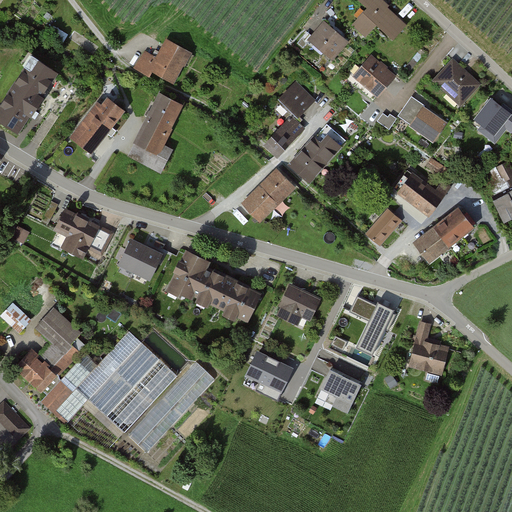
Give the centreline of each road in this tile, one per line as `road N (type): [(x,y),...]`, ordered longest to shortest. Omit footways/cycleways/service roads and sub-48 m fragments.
road 1 (residential): [(0,144),(96,198),(437,298)]
road 2 (track): [(43,424),(203,511)]
road 3 (residential): [(511,84),(419,0)]
